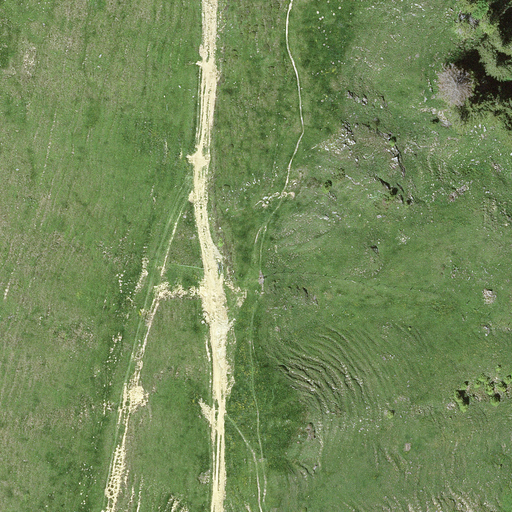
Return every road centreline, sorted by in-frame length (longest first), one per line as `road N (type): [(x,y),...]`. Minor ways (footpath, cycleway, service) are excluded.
road 1 (track): [(206,0),(199,166),(221,424)]
road 2 (track): [(199,166),(122,386),(105,511)]
